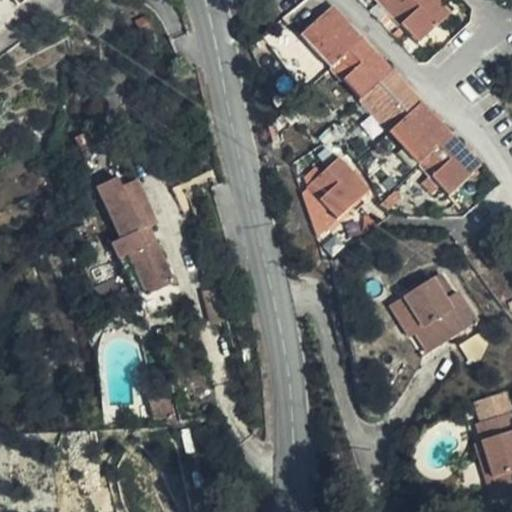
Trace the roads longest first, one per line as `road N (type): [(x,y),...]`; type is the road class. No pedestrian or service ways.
road 1 (tertiary): [(306,511),(279,304),(204,0)]
road 2 (residential): [(333,0),(430,81),(448,77),(487,37),(483,0)]
road 3 (unknown): [(430,81),(511,173)]
